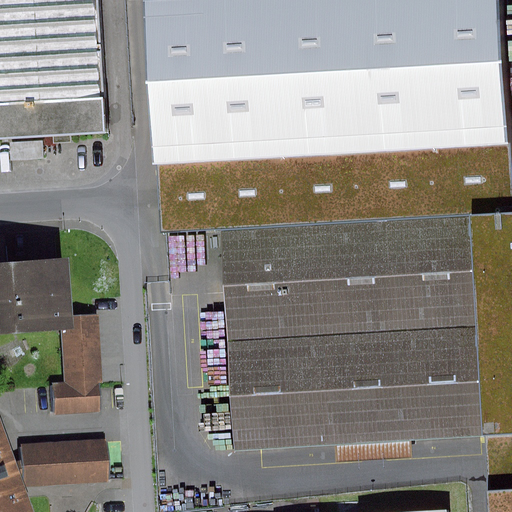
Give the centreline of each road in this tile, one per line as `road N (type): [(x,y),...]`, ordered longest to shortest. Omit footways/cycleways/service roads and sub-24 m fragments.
road 1 (residential): [(0,206),(79,202),(117,218),(146,511)]
road 2 (unknown): [(117,218),(126,0)]
